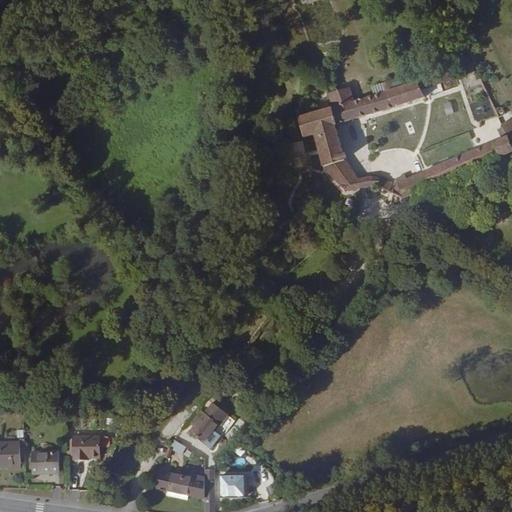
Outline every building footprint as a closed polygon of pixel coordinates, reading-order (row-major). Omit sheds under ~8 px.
[(339,124),(431,96),(429,89),(453,82),(450,72),(457,70),(453,59),(395,77),(398,89),(371,97),(366,98),(364,93),(357,95),(353,84),(330,91),(334,107),(325,110),(321,96),(317,97),(307,100),(311,115),(305,116),(300,118),(305,134),(311,132),(317,130),(327,160),(329,168),(350,192),(382,182),(379,174),(366,177),(351,162),(339,124)] [(443,104),(447,116),(454,114),(450,102),(443,104)] [(402,198),(511,153),(511,143),(510,137),(508,138),(397,182),(402,198)] [(292,143),(293,151),(302,150),(301,142),(292,143)] [(206,406),(187,437),(209,450),(217,437),(209,433),(213,426),(216,427),(222,416),(206,406)] [(209,450),(187,437),(182,445),(204,459),(209,450)] [(101,439),(70,438),(70,461),(81,461),(81,458),(100,459),(101,439)] [(0,469),(14,470),(14,444),(0,443),(0,469)] [(28,450),(20,450),(19,468),(28,469),(28,450)] [(48,451),(28,450),(28,469),(28,473),(55,473),(55,457),(48,457),(48,451)] [(205,470),(204,498),(214,498),(214,470),(205,470)] [(183,496),(187,480),(157,472),(152,489),(163,493),(164,491),(165,491),(183,496)] [(188,476),(187,480),(183,496),(200,501),(200,479),(188,476)] [(240,477),(216,478),(217,499),(241,498),(240,477)] [(182,500),(183,496),(165,491),(164,495),(182,500)]
